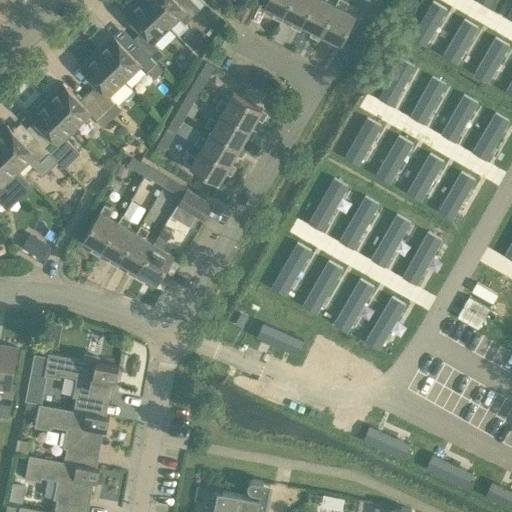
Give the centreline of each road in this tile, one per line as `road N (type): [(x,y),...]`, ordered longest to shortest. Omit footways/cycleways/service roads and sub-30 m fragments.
road 1 (residential): [(171,325),(316,86),(237,42)]
road 2 (residential): [(171,325),(136,511)]
road 3 (residential): [(0,291),(97,302),(171,325)]
